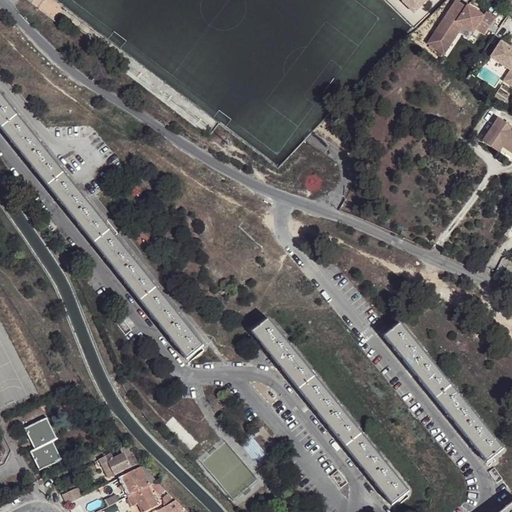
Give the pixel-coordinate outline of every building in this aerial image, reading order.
[(398,0),(413,14),(427,0),(398,0)] [(456,2),(426,45),(443,56),(462,27),(472,34),(475,30),(484,36),(495,20),(485,14),(483,17),(467,7),(466,9),(456,2)] [(511,50),(500,42),(490,57),(509,70),(511,71),(511,50)] [(511,71),(509,70),(502,81),(511,87),(511,71)] [(0,95),(0,129),(1,131),(18,117),(0,95)] [(18,117),(1,131),(25,160),(41,146),(18,117)] [(511,128),(504,124),(497,119),(481,142),(498,153),(502,148),(511,154),(511,128)] [(41,146),(25,160),(48,188),(64,174),(41,146)] [(64,174),(48,188),(71,217),(88,203),(64,174)] [(88,203),(71,217),(94,245),(111,231),(88,203)] [(111,231),(94,245),(118,274),(134,260),(111,231)] [(134,260),(118,274),(141,303),(158,289),(134,260)] [(158,289),(141,303),(164,331),(181,317),(158,289)] [(181,317),(164,331),(188,360),(204,346),(181,317)] [(277,364),(294,350),(271,321),(254,335),(277,364)] [(411,371),(428,357),(403,326),(386,339),(411,371)] [(301,392),(317,378),(294,350),(277,364),(301,392)] [(437,402),(453,388),(428,357),(411,371),(437,402)] [(324,421),(341,407),(317,378),(301,392),(324,421)] [(462,434),(479,420),(453,388),(437,402),(462,434)] [(348,449),(364,435),(341,407),(324,421),(348,449)] [(36,450),(31,452),(40,471),(62,461),(53,442),(57,439),(46,418),(25,429),(36,450)] [(479,420),(462,434),(488,465),(504,451),(479,420)] [(371,478),(388,464),(364,435),(348,449),(371,478)] [(133,454),(127,448),(122,450),(125,454),(131,468),(134,472),(141,468),(143,467),(140,463),(137,464),(133,454)] [(125,454),(122,450),(111,456),(114,460),(125,454)] [(115,476),(131,468),(125,454),(114,460),(109,462),(115,476)] [(111,456),(102,461),(103,465),(109,462),(114,460),(111,456)] [(388,464),(371,478),(394,506),(411,492),(388,464)] [(149,487),(151,487),(141,468),(134,472),(120,479),(129,497),(149,487)] [(163,496),(169,490),(160,482),(151,487),(149,487),(152,492),(157,490),(163,496)] [(147,511),(159,506),(152,492),(149,487),(129,497),(134,507),(140,504),(143,511),(147,511)] [(64,497),(67,504),(77,499),(78,499),(84,497),(79,488),(64,497)] [(104,499),(108,507),(120,502),(116,494),(104,499)] [(167,506),(178,500),(173,495),(166,500),(167,502),(163,504),(164,507),(167,506)] [(180,511),(186,508),(178,500),(167,506),(168,509),(170,511),(180,511)] [(511,511),(511,503),(501,511),(511,511)]
